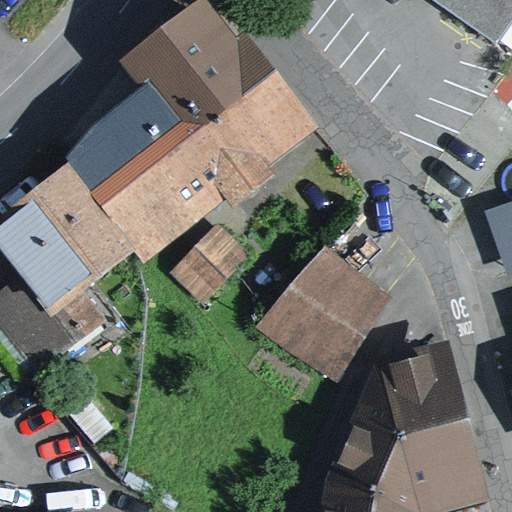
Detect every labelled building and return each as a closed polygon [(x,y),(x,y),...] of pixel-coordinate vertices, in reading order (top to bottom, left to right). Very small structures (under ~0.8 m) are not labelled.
[(511,0),(454,0),(497,30),(511,7),(511,0)] [(100,133),(70,169),(102,210),(257,88),(203,18),(160,51),(140,75),(153,92),(100,133)] [(257,171),(298,141),(257,88),(102,210),(132,248),(217,182),(233,198),(261,176),(257,171)] [(0,322),(36,366),(96,319),(73,289),(125,248),(69,177),(0,231),(0,245),(26,279),(0,299),(0,322)] [(215,229),(174,272),(202,300),(244,257),(215,229)] [(321,254),(257,327),(330,378),(382,301),(321,254)] [(332,483),(327,511),(414,511),(415,505),(424,506),(473,493),(437,358),(380,373),(332,483)]
